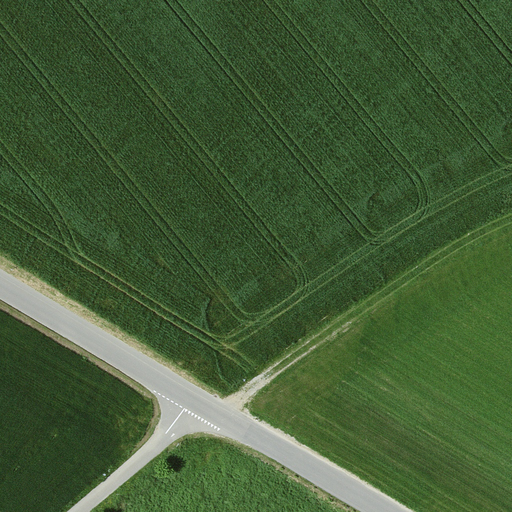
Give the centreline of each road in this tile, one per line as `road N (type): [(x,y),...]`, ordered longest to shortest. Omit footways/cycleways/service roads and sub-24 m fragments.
road 1 (unclassified): [(192,398),(0,283)]
road 2 (unclassified): [(383,511),(192,398)]
road 3 (unclassified): [(192,398),(166,433),(78,511)]
